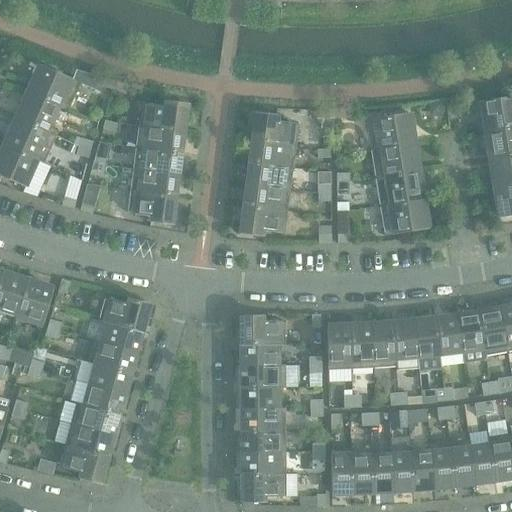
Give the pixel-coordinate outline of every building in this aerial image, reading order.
[(67,112),(79,84),(39,66),(27,94),(60,109),(67,112)] [(113,91),(116,82),(104,79),(101,88),(113,91)] [(125,94),(128,86),(116,82),(113,91),(125,94)] [(49,134),(60,109),(27,94),(16,119),(49,134)] [(511,127),(511,97),(480,103),(485,132),(511,127)] [(183,133),(186,105),(166,102),(165,108),(142,105),(139,127),(183,133)] [(443,116),(442,103),(428,105),(430,118),(443,116)] [(335,119),(335,110),(323,110),(323,119),(335,119)] [(348,119),(348,110),(335,110),(335,119),(348,119)] [(296,148),(299,126),(276,123),(277,117),(256,114),(252,142),(296,148)] [(414,143),(409,114),(366,121),(371,150),(414,143)] [(44,164),(56,138),(56,137),(49,134),(16,119),(3,146),(36,161),(44,164)] [(115,133),(117,125),(105,121),(102,130),(115,133)] [(180,155),(183,133),(139,127),(136,149),(180,155)] [(511,127),(485,132),(489,161),(511,157),(511,127)] [(91,150),(93,143),(80,140),(78,148),(91,150)] [(293,169),(296,148),(252,142),(249,164),(293,169)] [(419,172),(414,143),(371,150),(375,179),(419,172)] [(0,176),(25,188),(36,161),(3,146),(0,154),(0,176)] [(88,159),(90,151),(91,150),(78,148),(76,156),(88,159)] [(177,176),(180,155),(136,149),(133,170),(177,176)] [(330,159),(330,150),(317,151),(317,159),(330,159)] [(105,167),(107,158),(95,155),(93,163),(105,167)] [(511,185),(511,157),(489,161),(494,188),(511,185)] [(103,175),(105,167),(93,163),(91,172),(103,175)] [(290,191),(293,169),(249,164),(246,184),(290,191)] [(174,197),(177,176),(133,170),(130,192),(174,197)] [(423,200),(419,172),(375,179),(380,207),(423,200)] [(349,183),(349,174),(336,174),(336,183),(349,183)] [(349,191),(349,183),(336,183),(336,192),(349,191)] [(287,212),(290,191),(246,184),(243,206),(287,212)] [(511,215),(511,185),(494,188),(498,218),(511,215)] [(330,194),(330,186),(318,186),(318,194),(330,194)] [(170,226),(174,197),(130,192),(128,214),(150,217),(150,223),(170,226)] [(331,203),(330,194),(318,194),(318,203),(331,203)] [(73,210),(76,202),(64,198),(61,207),(73,210)] [(428,229),(423,200),(380,207),(384,236),(428,229)] [(92,215),(94,207),(82,203),(80,212),(92,215)] [(284,234),(287,212),(243,206),(240,235),(260,237),(261,231),(284,234)] [(350,235),(347,213),(337,214),(337,236),(337,245),(350,244),(350,235)] [(331,245),(331,227),(318,227),(318,245),(331,245)] [(15,318),(26,281),(1,273),(0,276),(0,312),(1,313),(15,318)] [(66,295),(70,283),(61,280),(57,293),(66,295)] [(41,326),(52,289),(26,281),(15,318),(41,326)] [(141,333),(149,305),(129,300),(127,305),(105,299),(99,321),(141,333)] [(511,352),(511,307),(499,310),(507,354),(511,352)] [(507,354),(499,310),(488,312),(477,314),(484,352),(484,358),(485,358),(507,354)] [(484,352),(477,314),(457,317),(462,355),(463,364),(485,361),(485,358),(484,358),(484,352)] [(320,328),(320,315),(311,316),(312,328),(320,328)] [(285,346),(285,323),(261,323),(261,317),(240,317),(240,346),(285,346)] [(462,355),(457,317),(448,318),(435,320),(440,358),(462,355)] [(59,332),(62,324),(49,320),(47,329),(59,332)] [(440,358),(435,320),(414,322),(418,361),(440,358)] [(135,354),(141,333),(99,321),(99,322),(104,323),(99,342),(93,341),(135,354)] [(418,361),(414,322),(407,323),(393,324),(396,363),(418,361)] [(396,368),(396,363),(393,324),(370,326),(373,370),(396,368)] [(351,371),(349,326),(326,327),(328,371),(328,384),(351,383),(350,371),(351,371)] [(373,370),(370,326),(349,326),(351,371),(373,370)] [(57,341),(59,332),(47,329),(45,337),(57,341)] [(130,375),(135,354),(93,341),(87,362),(130,375)] [(279,366),(279,346),(285,346),(240,346),(241,367),(285,367),(285,366),(279,366)] [(10,363),(13,351),(12,350),(5,348),(1,360),(10,363)] [(31,360),(33,356),(33,354),(13,348),(12,350),(13,351),(10,363),(15,365),(20,366),(29,369),(31,360)] [(29,369),(41,372),(45,360),(33,356),(31,360),(29,369)] [(321,366),(321,357),(308,358),(308,367),(321,366)] [(124,395),(130,375),(87,362),(87,363),(92,365),(87,385),(124,395)] [(17,378),(20,366),(15,365),(11,376),(17,378)] [(322,375),(321,366),(308,367),(309,375),(322,375)] [(285,389),(285,367),(241,367),(241,389),(285,389)] [(39,381),(41,372),(29,369),(27,377),(39,381)] [(445,402),(443,389),(442,378),(434,379),(436,403),(445,402)] [(511,381),(511,378),(497,380),(498,382),(499,394),(511,392),(511,381)] [(499,394),(498,382),(489,383),(491,396),(499,394)] [(491,396),(489,383),(481,384),(483,397),(491,396)] [(118,416),(124,395),(87,385),(81,404),(76,403),(76,404),(118,416)] [(280,409),(280,389),(285,389),(241,389),(241,410),(285,410),(285,409),(280,409)] [(453,401),(452,389),(443,389),(445,402),(453,401)] [(407,406),(406,393),(398,394),(399,407),(407,406)] [(399,407),(398,394),(389,394),(390,407),(399,407)] [(352,409),(352,396),(343,396),(344,409),(352,409)] [(361,409),(360,396),(352,396),(352,409),(361,409)] [(0,433),(10,401),(0,398),(0,433)] [(25,413),(28,404),(16,401),(13,409),(25,413)] [(322,410),(322,401),(310,401),(310,410),(322,410)] [(493,415),(491,402),(483,403),(484,416),(493,415)] [(484,416),(483,403),(474,404),(476,417),(484,416)] [(112,437),(118,416),(76,404),(70,425),(112,437)] [(455,420),(453,407),(445,408),(446,421),(455,420)] [(446,421),(445,408),(436,409),(438,422),(446,421)] [(23,421),(25,413),(13,409),(11,417),(23,421)] [(285,432),(285,410),(241,410),(241,432),(285,432)] [(323,418),(322,410),(310,410),(310,418),(323,418)] [(417,424),(415,411),(407,412),(408,425),(417,424)] [(408,425),(407,412),(398,413),(400,425),(408,425)] [(370,427),(369,414),(361,415),(361,427),(370,427)] [(378,427),(378,414),(369,414),(370,427),(378,427)] [(339,428),(339,415),(330,415),(330,428),(339,428)] [(107,458),(112,437),(70,425),(64,446),(107,458)] [(286,454),(285,432),(241,432),(242,454),(286,454)] [(511,478),(511,463),(508,440),(507,437),(488,440),(489,443),(494,481),(511,478)] [(474,484),(469,446),(469,442),(449,445),(454,487),(474,484)] [(494,481),(489,443),(469,446),(474,484),(494,481)] [(325,453),(325,444),(312,444),(312,453),(325,453)] [(454,487),(449,445),(430,447),(430,451),(434,489),(454,487)] [(99,485),(107,458),(64,446),(58,467),(81,473),(79,479),(99,485)] [(413,491),(410,453),(410,447),(390,449),(391,454),(393,492),(413,491)] [(373,493),(371,455),(371,449),(351,450),(352,494),(372,493),(373,493)] [(0,463),(6,465),(10,453),(1,450),(0,452),(0,463)] [(352,494),(351,450),(331,450),(331,495),(352,494)] [(434,489),(430,451),(410,453),(413,491),(434,489)] [(325,462),(325,453),(312,453),(312,462),(325,462)] [(286,475),(286,454),(242,454),(242,475),(286,475)] [(393,492),(391,454),(371,455),(373,493),(392,492),(393,492)] [(297,475),(286,475),(242,475),(242,504),(262,503),(263,503),(263,497),(297,497),(297,475)] [(325,508),(325,496),(316,496),(316,508),(325,508)] [(311,508),(310,500),(300,499),(300,508),(311,508)]
